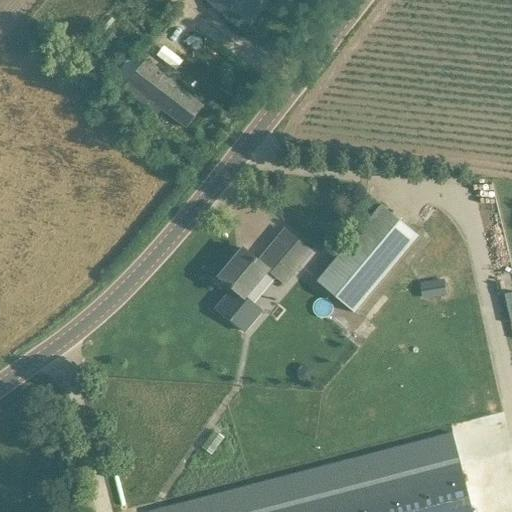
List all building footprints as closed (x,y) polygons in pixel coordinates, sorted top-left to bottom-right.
[(269,0),(206,0),(206,1),(246,31),(269,0)] [(158,54),(177,69),(183,60),(165,46),(158,54)] [(113,81),(142,103),(158,115),(163,109),(187,128),(204,106),(188,94),(133,53),(113,81)] [(382,205),(318,282),(355,313),(419,236),(382,205)] [(233,288),(215,308),(244,332),(246,331),(262,311),(247,297),(269,271),(270,270),(276,262),(292,275),(312,252),(285,230),(265,254),(269,257),(263,264),(259,261),(244,248),(237,256),(220,277),(233,288)] [(276,279),(257,300),(264,306),(283,285),(276,279)] [(420,285),(423,299),(446,295),(444,281),(420,285)] [(473,511),(461,465),(277,511),(473,511)]
